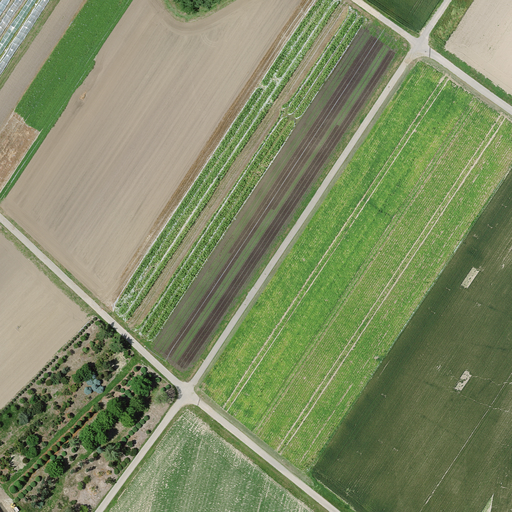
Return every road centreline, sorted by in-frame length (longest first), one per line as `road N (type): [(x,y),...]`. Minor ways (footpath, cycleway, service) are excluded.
road 1 (track): [(447,0),(98,511)]
road 2 (track): [(0,219),(99,316),(331,511)]
road 3 (track): [(355,0),(511,110)]
